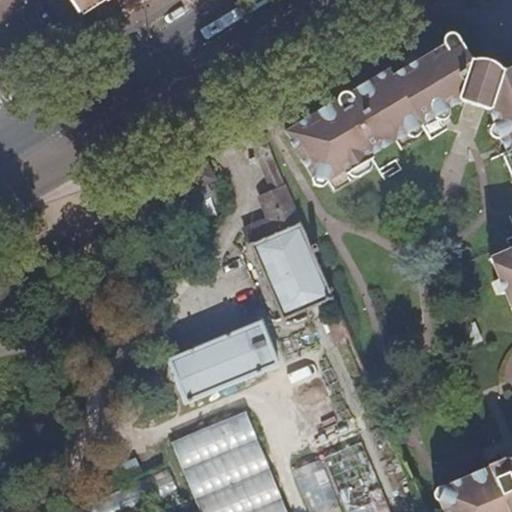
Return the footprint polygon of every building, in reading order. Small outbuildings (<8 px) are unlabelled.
[(0,0),(0,21),(30,0),(0,0)] [(90,31),(79,13),(70,0),(54,0),(50,3),(73,41),(83,35),(90,31)] [(70,0),(79,13),(99,0),(70,0)] [(511,64),(504,69),(491,62),(481,60),(471,60),(457,37),(456,37),(451,33),(445,34),(442,37),(440,41),(442,46),(392,76),(388,70),(349,94),(344,92),(340,93),(337,97),(338,100),(285,132),(311,177),(326,181),(342,171),(345,174),(371,160),(369,155),(459,101),(476,106),(489,110),(511,164),(511,64)] [(333,301),(256,126),(243,133),(272,196),(260,202),(268,220),(242,232),(281,323),(333,301)] [(211,182),(198,160),(159,183),(178,215),(208,199),(203,187),(211,182)] [(511,247),(489,258),(510,306),(511,305),(511,247)] [(278,366),(261,322),(167,361),(184,406),(278,366)] [(286,511),(248,410),(171,439),(198,511),(286,511)] [(362,443),(295,466),(311,511),(343,511),(337,494),(375,481),(362,443)] [(511,511),(511,458),(504,462),(502,459),(489,465),(491,467),(446,487),(439,501),(444,511),(511,511)] [(135,459),(107,470),(112,483),(140,472),(135,459)] [(162,465),(124,482),(132,502),(143,498),(142,495),(169,483),(162,465)] [(132,502),(124,482),(80,502),(84,511),(104,511),(116,507),(117,508),(132,502)]
